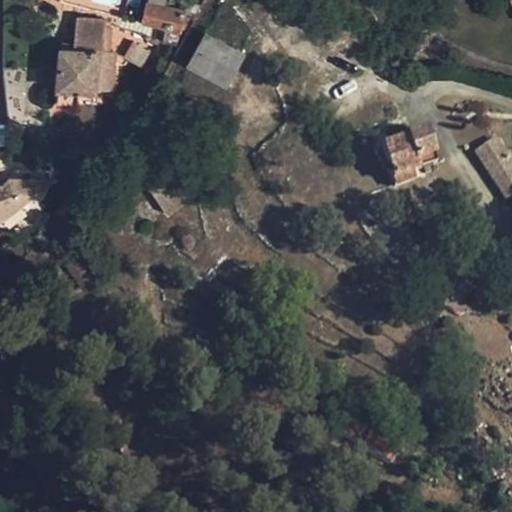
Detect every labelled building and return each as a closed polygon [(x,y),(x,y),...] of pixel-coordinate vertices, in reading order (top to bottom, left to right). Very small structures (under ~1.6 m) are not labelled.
[(147,0),(142,20),(179,30),(185,9),(166,4),(149,0),(147,0)] [(104,18),(77,13),(74,42),(60,41),(55,101),(77,104),(79,88),(110,91),(113,67),(98,65),(99,51),(101,50),(104,18)] [(229,89),(245,51),(202,33),(186,72),(229,89)] [(101,50),(99,51),(98,65),(113,67),(114,53),(101,50)] [(425,130),(380,145),(391,177),(435,163),(425,130)] [(511,168),(506,160),(493,140),(474,152),(504,197),(511,192),(511,168)] [(138,164),(116,189),(129,207),(153,191),(168,211),(185,200),(154,154),(138,164)] [(39,182),(34,176),(9,174),(1,182),(0,181),(0,219),(1,213),(19,199),(25,201),(39,191),(39,182)] [(59,177),(34,176),(39,182),(39,191),(59,177)] [(78,240),(61,251),(85,288),(102,277),(78,240)] [(158,401),(155,424),(205,429),(208,406),(158,401)] [(369,432),(348,420),(340,434),(360,445),(359,449),(388,464),(397,449),(403,451),(407,445),(401,440),(369,432)]
